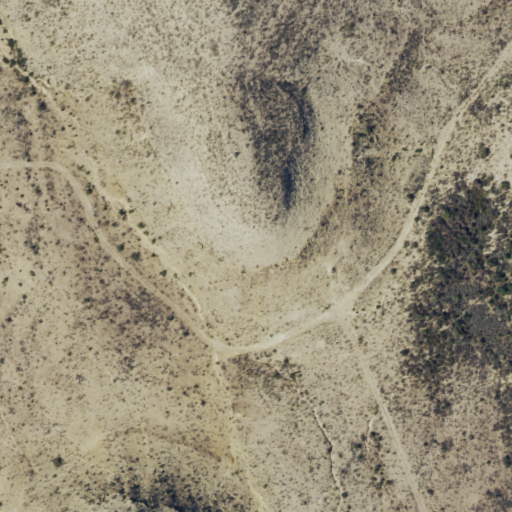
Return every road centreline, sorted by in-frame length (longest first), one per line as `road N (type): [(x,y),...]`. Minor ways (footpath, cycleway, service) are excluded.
road 1 (track): [(434,511),(354,351),(240,336),(107,192),(0,179)]
road 2 (track): [(354,351),(443,306),(472,256),(511,113)]
